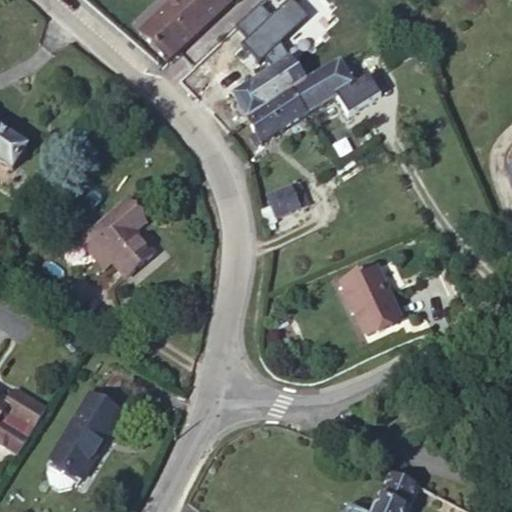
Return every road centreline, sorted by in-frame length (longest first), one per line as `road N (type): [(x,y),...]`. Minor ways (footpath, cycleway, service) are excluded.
road 1 (residential): [(218,397),(236,239),(224,173),(190,118),(55,0)]
road 2 (unclassified): [(218,397),(257,410),(307,407),(511,325)]
road 3 (residential): [(160,511),(218,397)]
